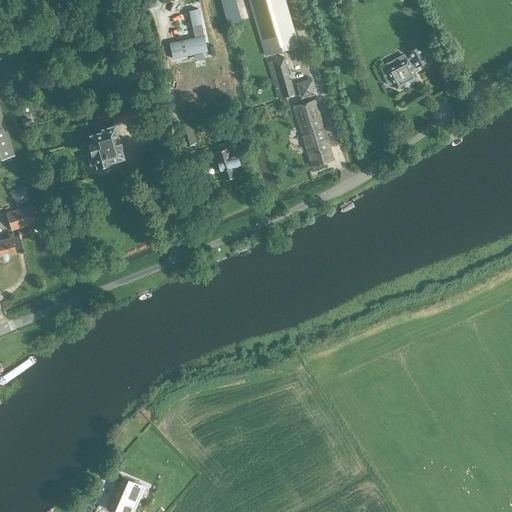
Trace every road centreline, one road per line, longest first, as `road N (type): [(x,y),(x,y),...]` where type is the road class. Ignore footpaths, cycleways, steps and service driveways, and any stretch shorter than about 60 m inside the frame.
road 1 (unclassified): [(0,330),(348,185),(511,77)]
road 2 (track): [(322,0),(377,165)]
road 3 (track): [(312,67),(348,185)]
